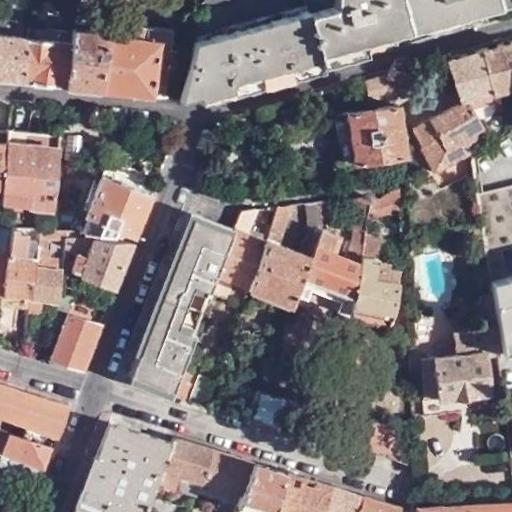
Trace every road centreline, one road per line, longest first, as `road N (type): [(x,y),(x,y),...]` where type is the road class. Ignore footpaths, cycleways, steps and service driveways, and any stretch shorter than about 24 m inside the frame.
road 1 (residential): [(103,390),(400,485)]
road 2 (residential): [(213,111),(511,30)]
road 3 (residential): [(103,390),(213,111)]
road 4 (residential): [(0,87),(213,111)]
road 5 (residential): [(51,511),(103,390)]
